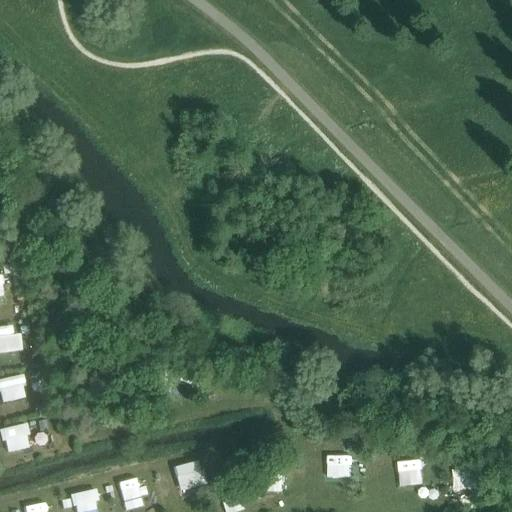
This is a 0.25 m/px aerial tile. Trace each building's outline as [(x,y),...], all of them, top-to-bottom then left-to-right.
[(0,326),(0,352),(21,351),(19,326),(0,326)] [(4,401),(27,397),(23,376),(0,380),(4,401)] [(32,422),(6,426),(9,446),(35,443),(32,422)] [(325,481),(345,477),(342,457),(321,461),(325,481)] [(176,467),(182,491),(207,484),(201,460),(176,467)] [(371,461),(371,476),(384,475),(383,460),(371,461)] [(423,481),(424,463),(410,462),(409,480),(423,481)] [(301,494),(297,473),(274,477),(278,498),(301,494)] [(126,510),(147,506),(141,477),(121,481),(126,510)]
